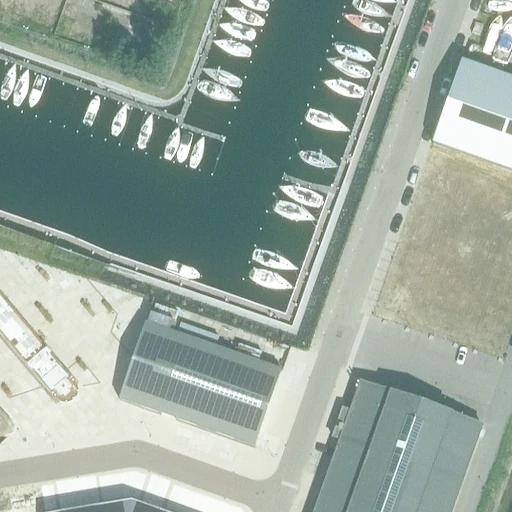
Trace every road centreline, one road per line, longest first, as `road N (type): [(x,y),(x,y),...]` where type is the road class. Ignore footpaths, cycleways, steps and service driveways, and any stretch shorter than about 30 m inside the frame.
road 1 (unclassified): [(454,0),(337,332)]
road 2 (unclassified): [(275,506),(132,455),(0,476)]
road 3 (unclassified): [(337,332),(275,506)]
road 4 (unclassified): [(337,332),(508,393)]
road 5 (unclassified): [(465,511),(508,393)]
